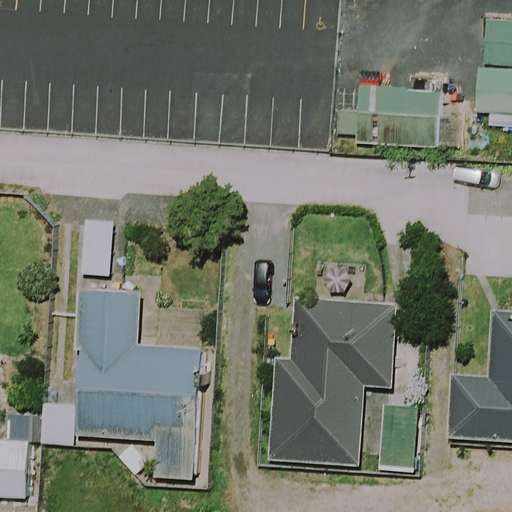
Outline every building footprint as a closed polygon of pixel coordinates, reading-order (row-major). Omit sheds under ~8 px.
[(511,19),(488,18),(485,65),(511,66),(511,19)] [(511,69),(480,68),(477,113),(511,114),(511,69)] [(442,91),(361,85),(359,111),(340,109),(338,134),(357,135),(357,143),(438,148),(442,91)] [(139,296),(86,293),(80,439),(146,442),(144,479),(199,481),(204,353),(137,350),(139,296)] [(396,307),(300,302),(296,369),(272,368),(267,463),(362,468),(367,386),(392,387),(396,307)] [(511,331),(497,331),(493,379),(455,376),(450,441),(511,445),(511,331)] [(75,445),(77,408),(41,406),(39,444),(75,445)] [(30,443),(0,441),(0,498),(27,500),(30,443)]
